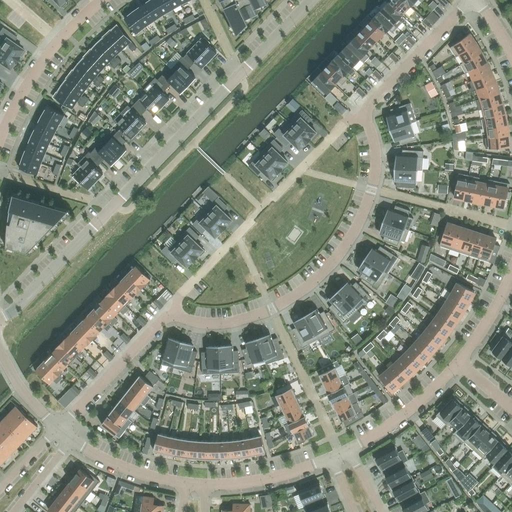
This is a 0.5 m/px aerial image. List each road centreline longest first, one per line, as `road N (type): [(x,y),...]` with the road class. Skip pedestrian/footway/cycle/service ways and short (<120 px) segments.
road 1 (residential): [(0,318),(315,0)]
road 2 (residential): [(171,313),(213,325),(241,321),(285,303),(323,274),(355,231),(374,178),(376,149),(364,113)]
road 3 (residential): [(171,313),(260,208),(364,113)]
road 4 (residential): [(58,429),(171,313)]
road 5 (residential): [(364,113),(469,0)]
road 6 (residential): [(458,364),(408,412),(350,450)]
road 7 (residential): [(329,460),(252,483),(204,487)]
road 8 (residential): [(185,485),(132,473),(71,441)]
